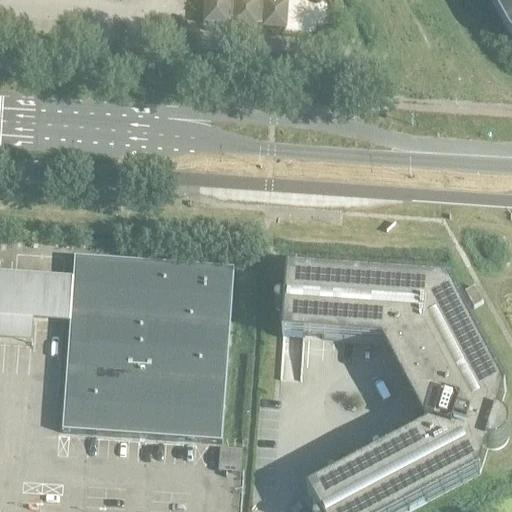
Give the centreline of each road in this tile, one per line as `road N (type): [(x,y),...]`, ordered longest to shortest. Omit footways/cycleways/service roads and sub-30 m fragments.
road 1 (tertiary): [(511,167),(271,151),(120,123),(0,115)]
road 2 (tertiary): [(0,167),(511,202)]
